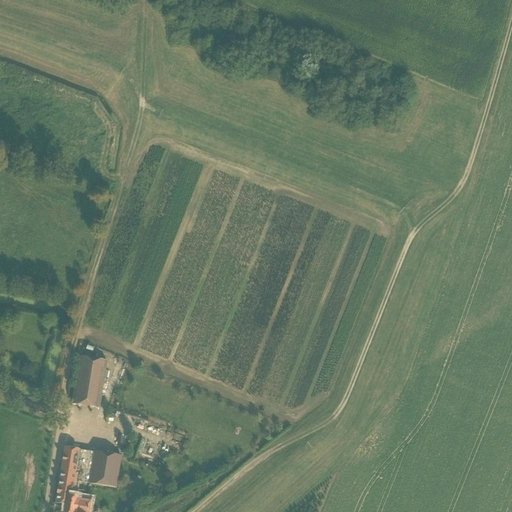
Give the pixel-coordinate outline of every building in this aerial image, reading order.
[(108,362),(79,357),(71,405),(100,410),(108,362)] [(74,491),(74,490),(76,482),(89,484),(94,453),(65,448),(58,489),(74,491)] [(121,457),(113,456),(94,453),(89,484),(116,489),(121,457)] [(74,491),(58,489),(55,504),(65,506),(64,511),(76,511),(80,491),(74,490),(74,491)] [(160,496),(167,498),(169,490),(162,489),(160,496)] [(80,491),(76,511),(98,511),(89,509),(90,501),(82,500),(84,492),(80,491)]
